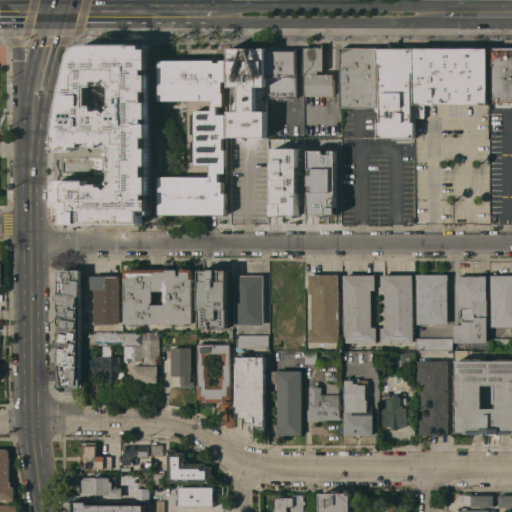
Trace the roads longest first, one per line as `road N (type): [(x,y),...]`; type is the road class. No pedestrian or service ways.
road 1 (residential): [(511,468),(272,467),(245,464),(177,425),(33,419)]
road 2 (residential): [(31,247),(511,244)]
road 3 (secondary): [(31,225),(31,398),(43,511)]
road 4 (primary): [(214,13),(243,22),(438,23)]
road 5 (primary): [(60,13),(214,13)]
